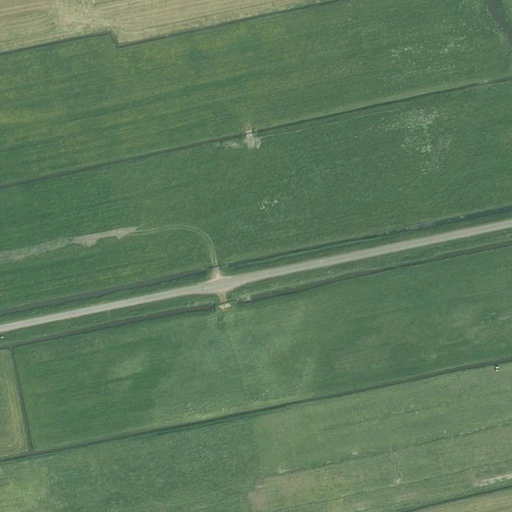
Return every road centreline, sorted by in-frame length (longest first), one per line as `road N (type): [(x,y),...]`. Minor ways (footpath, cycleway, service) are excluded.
road 1 (unclassified): [(0,328),(511,223)]
road 2 (track): [(216,145),(216,268),(228,324)]
